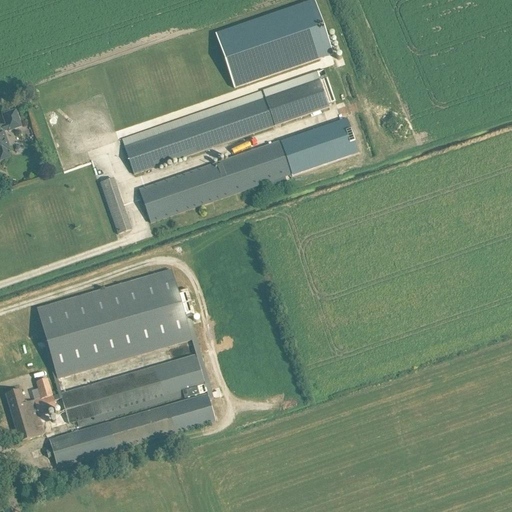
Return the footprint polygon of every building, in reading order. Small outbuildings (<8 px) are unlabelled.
[(333,55),(314,1),(216,35),(234,89),(333,55)] [(324,71),(122,140),(134,175),(329,108),(328,105),(336,103),(327,76),(326,77),(324,71)] [(0,160),(0,161),(10,157),(8,152),(11,150),(5,132),(7,131),(7,132),(22,127),(16,109),(1,115),(5,125),(0,126),(0,160)] [(287,183),(285,177),(292,175),(280,143),(139,191),(151,223),(268,183),(270,189),(287,183)] [(101,184),(118,235),(131,230),(113,179),(101,184)] [(184,391),(187,401),(49,440),(57,468),(215,422),(209,399),(213,398),(190,318),(196,317),(188,290),(178,292),(172,271),(37,310),(47,343),(44,344),(59,396),(53,397),(54,401),(61,399),(68,424),(184,391)] [(21,390),(6,395),(20,443),(42,436),(44,433),(39,415),(57,410),(54,401),(53,397),(53,396),(48,379),(36,383),(41,399),(25,403),(21,390)]
